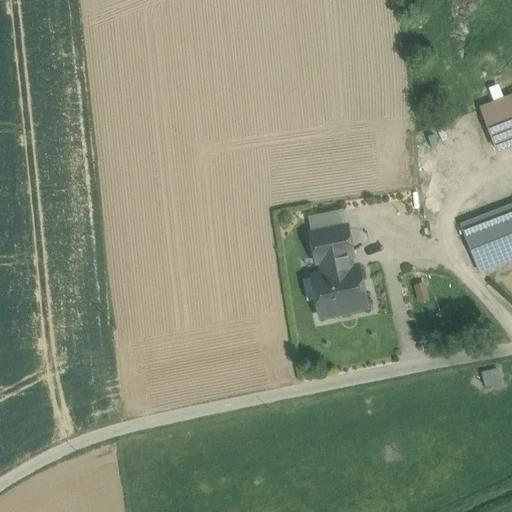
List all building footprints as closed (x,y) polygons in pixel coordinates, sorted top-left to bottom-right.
[(511,97),(481,109),(497,151),(511,145),(511,97)] [(511,205),(462,225),(481,273),(511,260),(511,205)] [(347,228),(312,235),(318,263),(322,262),(349,256),(353,255),(347,228)] [(349,256),(322,262),(325,275),(352,270),(349,256)] [(325,275),(318,277),(321,294),(317,300),(321,317),(367,307),(359,268),(352,270),(325,275)] [(321,294),(318,277),(307,279),(312,301),(317,300),(321,294)] [(416,301),(428,298),(424,281),(412,284),(416,301)]
